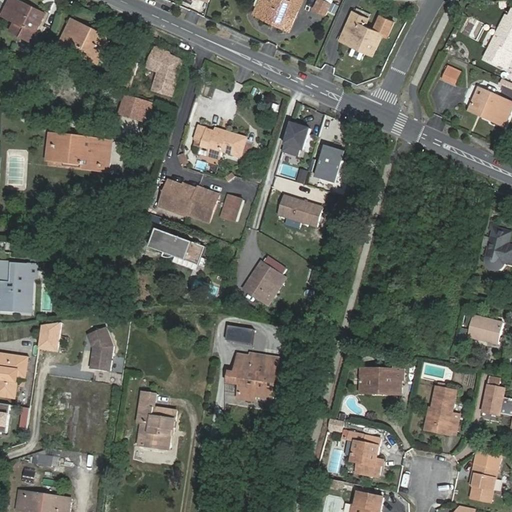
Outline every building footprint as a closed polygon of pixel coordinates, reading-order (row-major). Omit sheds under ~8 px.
[(32,43),(47,15),(16,0),(11,0),(3,16),(26,28),(21,37),(32,43)] [(291,29),(303,0),(268,0),(264,10),(285,19),(282,25),(291,29)] [(327,16),(332,4),(323,0),(318,0),(314,9),(327,16)] [(381,16),(375,31),(366,27),(370,19),(354,12),(351,20),(357,23),(351,39),(368,47),(366,51),(375,55),(384,35),(388,37),(395,22),(381,16)] [(507,15),(484,58),(500,66),(505,58),(497,53),(501,45),(509,50),(511,51),(511,15),(511,17),(507,15)] [(104,68),(117,41),(73,20),(60,47),(70,52),(73,46),(96,57),(94,63),(104,68)] [(500,66),(505,69),(511,56),(511,51),(509,50),(501,45),(497,53),(505,58),(500,66)] [(156,48),(147,67),(158,72),(153,91),(172,97),(183,60),(156,48)] [(461,75),(448,69),(443,80),(455,86),(461,75)] [(133,94),(137,77),(120,73),(116,89),(133,94)] [(487,111),(485,116),(506,126),(511,111),(511,101),(482,87),(474,105),(487,111)] [(145,119),(149,102),(125,95),(120,114),(132,118),(132,116),(145,119)] [(472,110),(485,116),(487,111),(474,105),(472,110)] [(293,123),(285,152),(299,156),(301,149),(305,150),(312,129),(293,123)] [(247,141),(248,138),(218,129),(217,133),(200,128),(197,140),(205,142),(203,151),(221,157),(223,151),(242,157),(242,156),(247,141)] [(105,160),(107,143),(80,139),(79,141),(72,140),(72,138),(60,136),(58,146),(56,146),(54,161),(84,165),(83,167),(111,171),(112,161),(105,160)] [(247,141),(242,156),(250,158),(254,144),(247,141)] [(328,146),(318,178),(337,184),(347,152),(328,146)] [(221,157),(203,151),(201,158),(219,164),(221,157)] [(187,155),(181,157),(186,168),(192,165),(187,155)] [(321,161),(314,159),(310,172),(317,174),(321,161)] [(309,171),(302,169),(299,181),(305,184),(309,171)] [(187,187),(173,182),(163,207),(191,218),(192,216),(213,223),(223,196),(202,188),(202,190),(188,185),(187,187)] [(288,217),(318,227),(325,207),(287,195),(282,211),(289,213),(288,217)] [(237,222),(244,201),(235,198),(228,219),(237,222)] [(342,201),(333,198),(330,205),(340,208),(342,201)] [(490,225),(496,227),(496,224),(500,225),(502,220),(492,218),(490,225)] [(496,224),(496,227),(489,255),(489,259),(490,262),(493,265),(495,266),(496,267),(500,266),(501,266),(503,264),(504,262),(506,258),(511,259),(511,241),(510,241),(510,238),(507,237),(509,227),(500,225),(496,224)] [(201,245),(162,231),(155,249),(169,254),(168,258),(171,259),(173,260),(176,260),(178,259),(180,258),(204,267),(211,249),(205,247),(206,245),(202,244),(201,245)] [(12,281),(13,263),(0,261),(0,280),(1,281),(12,281)] [(30,263),(13,263),(12,281),(1,281),(0,299),(2,299),(2,311),(20,312),(20,311),(28,312),(30,263)] [(45,264),(30,263),(28,312),(32,312),(34,277),(44,277),(45,264)] [(267,303),(284,277),(265,264),(248,291),(267,303)] [(308,282),(318,285),(321,273),(311,271),(308,282)] [(500,341),(505,321),(475,314),(470,335),(500,341)] [(62,322),(41,325),(38,348),(58,350),(62,322)] [(256,330),(230,326),(227,341),(254,345),(256,330)] [(107,328),(89,335),(95,349),(92,369),(112,372),(116,347),(107,328)] [(27,373),(30,358),(0,353),(0,373),(1,373),(0,377),(0,396),(14,399),(18,371),(27,373)] [(275,400),(278,378),(260,376),(263,359),(253,357),(251,370),(241,369),(241,374),(231,373),(229,387),(241,388),(240,398),(257,401),(258,398),(275,400)] [(362,367),(362,387),(384,387),(384,390),(394,390),(394,378),(404,378),(405,365),(395,363),(396,368),(362,367)] [(384,387),(362,387),(361,393),(404,393),(404,378),(394,378),(394,390),(384,390),(384,387)] [(451,426),(450,429),(458,431),(462,413),(454,411),(459,389),(448,386),(448,383),(442,382),(441,385),(439,384),(435,406),(431,421),(451,426)] [(493,396),(491,396),(488,406),(511,411),(511,394),(507,393),(509,386),(494,382),(492,391),(494,391),(493,396)] [(54,402),(65,404),(67,392),(56,390),(54,402)] [(176,428),(178,412),(156,408),(158,395),(144,393),(139,423),(143,423),(142,433),(149,434),(147,447),(170,450),(173,428),(176,428)] [(0,432),(9,433),(13,405),(0,403),(0,432)] [(449,432),(450,429),(451,426),(431,421),(435,406),(431,405),(426,427),(449,432)] [(33,408),(26,407),(24,427),(30,428),(33,408)] [(330,419),(328,429),(342,431),(344,421),(330,419)] [(364,442),(365,435),(343,430),(341,437),(356,440),(351,462),(359,463),(357,473),(378,478),(381,464),(376,463),(377,459),(380,446),(364,442)] [(381,439),(365,435),(364,442),(380,446),(381,439)] [(497,468),(499,455),(486,453),(484,466),(497,468)] [(40,454),(39,465),(53,467),(55,456),(40,454)] [(482,476),(480,486),(478,499),(498,503),(504,472),(480,467),(479,475),(482,476)] [(339,478),(327,476),(326,482),(338,485),(339,478)] [(382,511),(383,509),(381,508),(382,504),(385,505),(386,497),(360,491),(357,503),(355,502),(352,511),(382,511)] [(59,511),(62,498),(21,492),(18,510),(26,511),(25,511),(59,511)]
